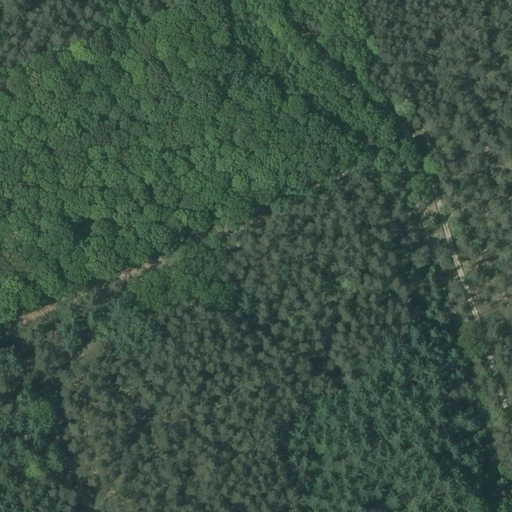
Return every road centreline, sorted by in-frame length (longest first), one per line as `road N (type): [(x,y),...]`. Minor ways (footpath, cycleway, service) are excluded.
road 1 (track): [(405,131),(420,153),(511,430)]
road 2 (track): [(282,0),(304,38),(405,131)]
